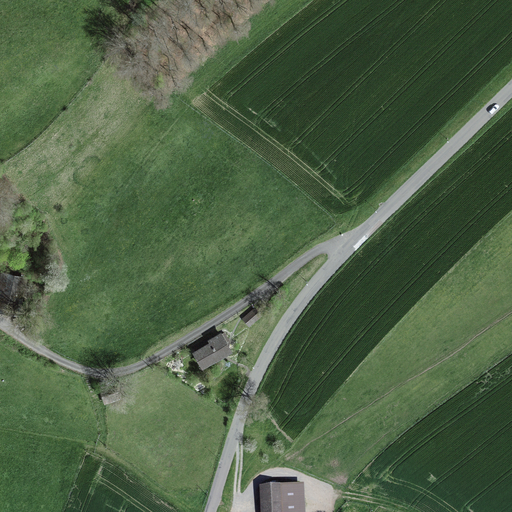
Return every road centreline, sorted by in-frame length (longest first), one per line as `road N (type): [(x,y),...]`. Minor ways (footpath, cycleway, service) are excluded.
road 1 (tertiary): [(511,88),(304,297),(263,362),(210,511)]
road 2 (track): [(351,245),(324,246),(125,370),(79,368),(0,321)]
road 3 (track): [(183,511),(108,450),(0,433)]
